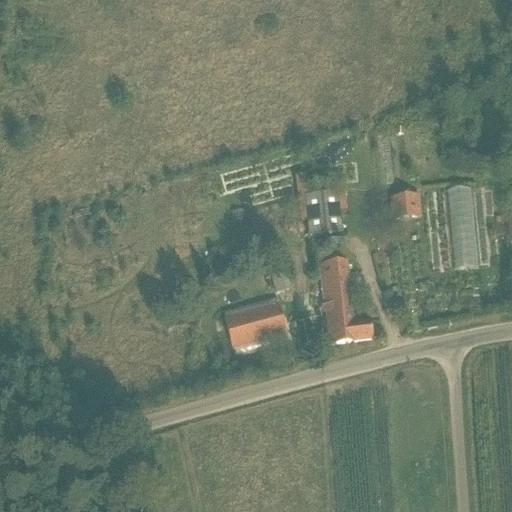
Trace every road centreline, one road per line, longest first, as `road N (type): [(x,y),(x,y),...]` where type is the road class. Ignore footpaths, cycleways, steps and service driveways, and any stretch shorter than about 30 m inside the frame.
road 1 (unclassified): [(455,345),(0,470)]
road 2 (unclassified): [(469,511),(455,345)]
